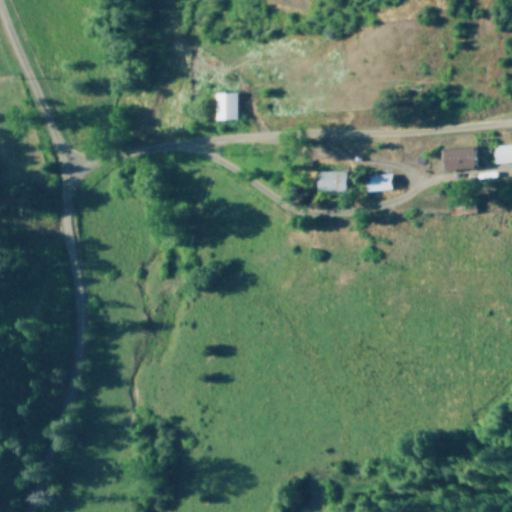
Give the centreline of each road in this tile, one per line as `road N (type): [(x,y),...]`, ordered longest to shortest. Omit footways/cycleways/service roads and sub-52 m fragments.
road 1 (residential): [(64,164),(170,108),(164,0),(497,337),(392,308),(264,214),(64,164),(62,218),(71,247)]
road 2 (residential): [(71,247),(81,317),(74,371),(25,511)]
